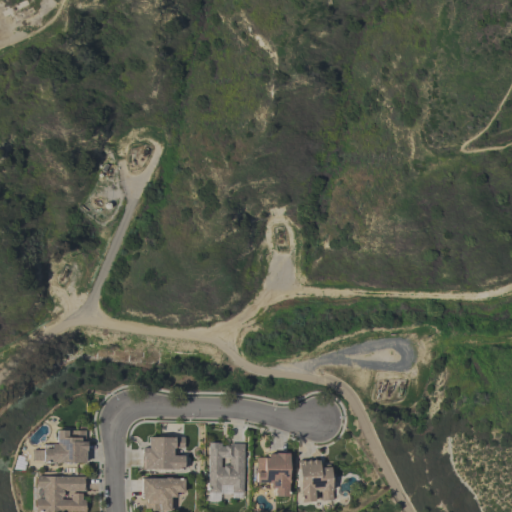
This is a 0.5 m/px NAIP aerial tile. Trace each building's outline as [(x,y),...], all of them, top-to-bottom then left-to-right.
[(82,466),(82,434),(54,434),(54,450),(41,450),(41,466),(82,466)] [(138,450),(138,472),(179,472),(179,441),(143,441),(143,450),(138,450)] [(237,447),(202,447),(202,503),(237,503),(237,447)] [(249,458),(249,487),(268,487),(268,500),(282,500),(282,458),(249,458)] [(294,506),(325,504),(323,471),(311,471),(311,464),(292,465),(294,506)] [(82,511),(83,479),(35,479),(35,511),(82,511)] [(137,511),(170,511),(170,501),(179,501),(180,482),(138,482),(137,511)]
